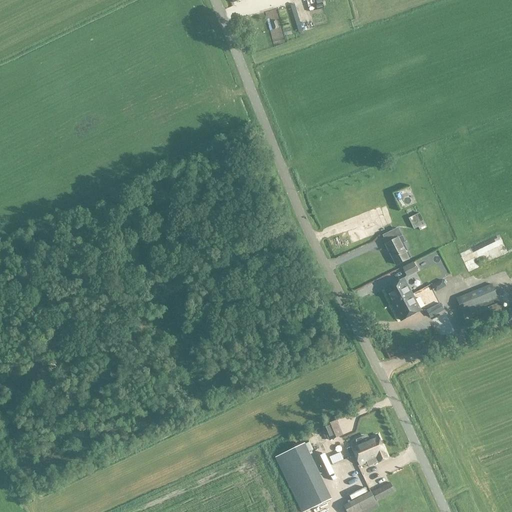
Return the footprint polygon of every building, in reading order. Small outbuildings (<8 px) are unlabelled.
[(322,201),(328,199),(325,187),(319,188),(322,201)] [(361,187),(351,187),(351,196),(361,196),(361,187)] [(392,195),(387,197),(391,207),(396,205),(392,195)] [(367,217),(349,224),(354,234),(378,224),(375,215),(378,214),(375,207),(364,212),(367,217)] [(424,224),(423,220),(412,225),(414,229),(424,224)] [(401,236),(385,244),(397,265),(411,258),(403,243),(405,242),(401,236)] [(478,240),(482,255),(500,250),(496,236),(478,240)] [(413,263),(403,268),(406,275),(417,270),(413,263)] [(489,278),(453,292),(456,298),(491,284),(489,278)] [(393,304),(412,294),(404,279),(385,289),(393,304)] [(418,302),(433,295),(425,279),(410,287),(418,302)] [(442,280),(437,282),(440,289),(445,286),(442,280)] [(462,312),(497,298),(492,284),(456,299),(462,312)] [(393,304),(401,321),(420,311),(412,294),(393,304)] [(503,311),(497,298),(462,312),(467,326),(503,311)] [(444,311),(440,304),(427,311),(430,318),(444,311)] [(343,435),(337,420),(320,427),(325,438),(328,437),(329,441),(343,435)] [(352,445),(355,455),(360,465),(367,462),(368,466),(387,458),(378,435),(370,438),(368,435),(356,440),(356,443),(357,443),(352,445)] [(275,458),(301,511),(304,511),(332,498),(305,443),(275,458)] [(324,448),(327,454),(334,452),(332,445),(324,448)] [(340,452),(329,457),(332,464),(344,460),(340,452)] [(390,482),(343,505),(346,511),(370,511),(379,507),(376,501),(395,492),(390,482)]
